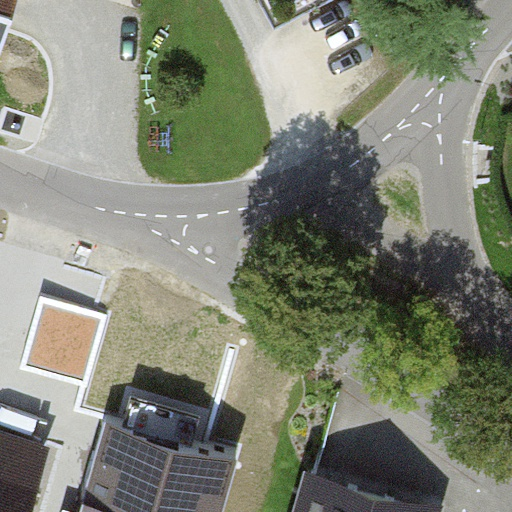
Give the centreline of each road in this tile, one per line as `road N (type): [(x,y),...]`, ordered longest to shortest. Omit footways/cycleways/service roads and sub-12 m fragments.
road 1 (unclassified): [(158,226),(511,449)]
road 2 (unclassified): [(158,226),(229,216),(296,193),(357,159),(434,98)]
road 3 (unclassified): [(434,98),(462,251),(511,346)]
road 4 (unclassified): [(0,179),(158,226)]
